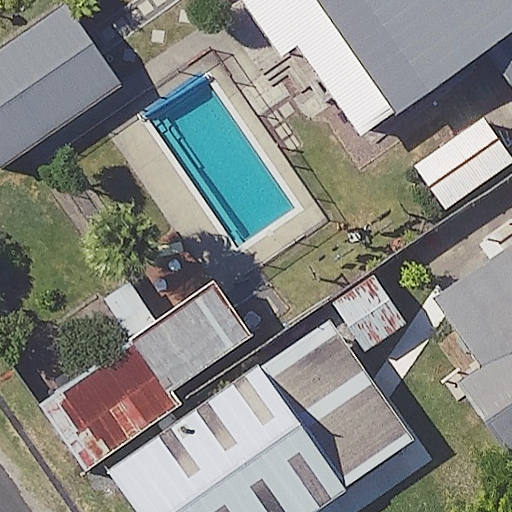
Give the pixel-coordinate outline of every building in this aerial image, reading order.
[(511,0),(248,0),(287,56),(299,48),(367,146),(498,55),(511,75),(511,0)] [(123,91),(71,14),(0,61),(0,164),(4,171),(123,91)] [(511,257),(440,305),(482,370),(460,384),(511,463),(511,257)] [(257,343),(219,286),(135,342),(174,399),(257,343)] [(138,511),(325,511),(418,446),(362,367),(405,336),(375,293),(114,477),(138,511)]
